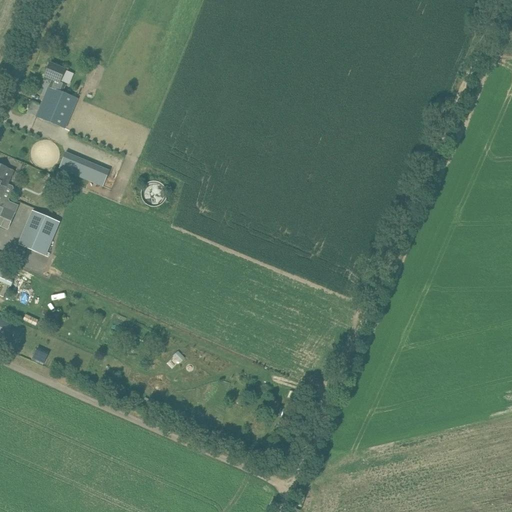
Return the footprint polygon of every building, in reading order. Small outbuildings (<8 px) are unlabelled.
[(65,70),(50,63),(45,76),(55,81),(52,88),(49,87),(36,117),(65,128),(77,99),(62,92),(66,84),(60,82),(65,70)] [(103,186),(109,171),(65,153),(59,168),(103,186)] [(14,171),(5,167),(0,164),(0,197),(2,198),(6,187),(7,188),(14,171)] [(50,175),(45,188),(57,193),(63,180),(50,175)] [(167,198),(168,195),(167,191),(166,188),(164,185),(161,183),(157,182),(154,181),(151,182),(148,183),(145,185),(143,187),(142,191),(141,195),(142,198),(143,202),(145,204),(148,206),(151,207),(154,208),(157,207),(161,206),(164,204),(166,201),(167,198)] [(0,200),(0,227),(6,230),(7,229),(0,226),(0,216),(3,209),(14,213),(13,213),(16,207),(0,200)] [(45,254),(59,222),(34,211),(20,244),(45,254)] [(16,275),(0,267),(0,281),(5,284),(0,294),(0,295),(3,297),(9,285),(11,286),(16,275)] [(0,335),(14,343),(21,329),(0,319),(0,335)] [(54,356),(39,350),(36,357),(51,363),(54,356)] [(179,351),(174,356),(181,363),(186,359),(179,351)]
